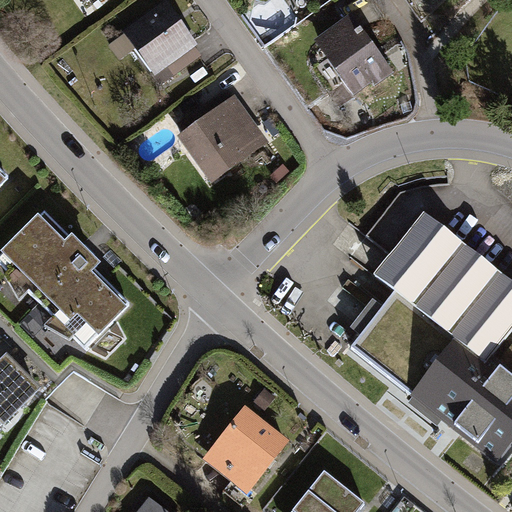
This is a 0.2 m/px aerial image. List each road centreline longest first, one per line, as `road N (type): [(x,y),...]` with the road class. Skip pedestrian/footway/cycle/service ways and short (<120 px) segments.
road 1 (residential): [(224,305),(476,511)]
road 2 (residential): [(0,76),(224,305)]
road 3 (residential): [(224,305),(88,511)]
road 4 (residential): [(333,180),(204,0)]
road 5 (residential): [(333,180),(382,155),(439,144),(511,150)]
road 6 (residential): [(224,305),(333,180)]
